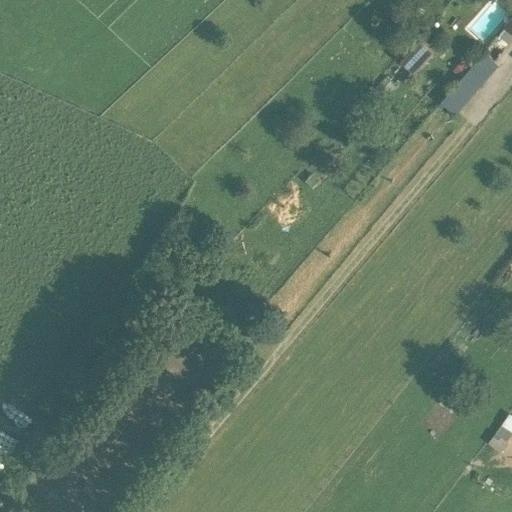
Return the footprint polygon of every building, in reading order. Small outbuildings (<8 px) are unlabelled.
[(511,16),(505,25),(506,26),(498,35),(508,44),(511,39),(511,16)] [(434,52),(420,39),(400,60),(414,73),(434,52)] [(458,112),(501,61),(485,48),(443,99),(458,112)] [(469,67),(462,60),(453,70),(460,76),(469,67)] [(506,441),(511,433),(511,413),(496,434),(506,441)]
